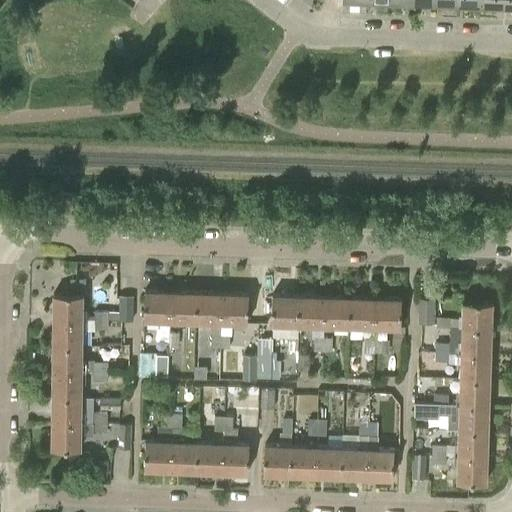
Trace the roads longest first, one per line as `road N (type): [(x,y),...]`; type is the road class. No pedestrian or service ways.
road 1 (residential): [(511,249),(109,246),(88,235),(2,231)]
road 2 (residential): [(493,511),(3,494)]
road 3 (residential): [(3,494),(2,231)]
road 4 (residential): [(511,44),(317,36),(259,0)]
